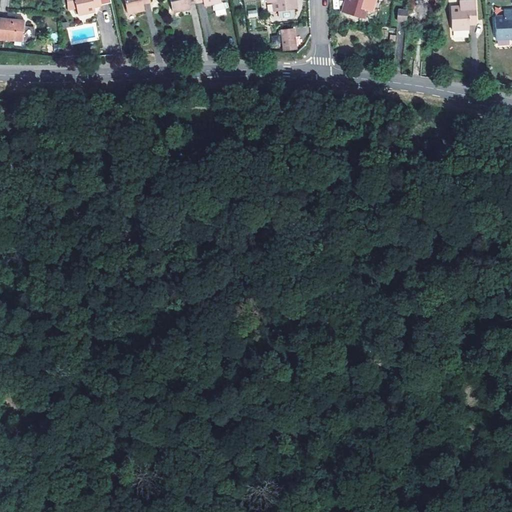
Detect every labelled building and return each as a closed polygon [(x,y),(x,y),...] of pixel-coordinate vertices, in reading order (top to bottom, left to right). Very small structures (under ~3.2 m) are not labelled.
[(112,2),(111,0),(67,0),(69,11),(77,9),(79,16),(96,12),(95,8),(101,6),(101,4),(112,2)] [(150,0),(125,0),(128,14),(146,10),(144,5),(151,3),(150,0)] [(190,4),(197,3),(196,0),(171,0),(175,12),(191,9),(190,4)] [(267,0),(268,3),(274,3),(275,11),(298,8),(296,0),(267,0)] [(372,11),(374,0),(344,0),(342,11),(364,18),(367,10),(372,11)] [(459,6),(451,7),(453,30),(470,29),(469,25),(476,24),(474,0),(470,0),(459,1),(459,6)] [(257,9),(247,11),(248,18),(258,16),(257,9)] [(511,9),(503,10),(504,15),(495,16),(496,40),(511,39),(511,9)] [(406,22),(407,10),(398,10),(398,21),(406,22)] [(25,20),(0,17),(0,39),(22,41),(25,20)] [(295,27),(282,30),(286,45),(298,43),(295,27)]
